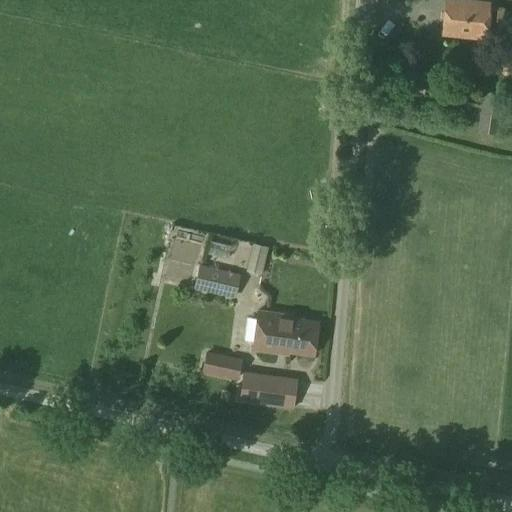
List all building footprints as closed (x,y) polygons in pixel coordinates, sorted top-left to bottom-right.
[(491,7),(491,2),(468,0),(444,0),(441,36),(487,40),(488,36),(502,37),(504,8),(491,7)] [(497,134),(503,98),(483,95),(478,131),(497,134)] [(265,271),(273,246),(259,242),(252,267),(265,271)] [(240,275),(199,265),(193,288),(234,298),(240,275)] [(317,321),(279,316),(280,314),(258,311),(253,350),(276,353),(277,351),(312,356),(317,321)] [(237,378),(241,360),(206,354),(203,371),(237,378)] [(296,379),(243,372),(240,402),(293,408),(296,379)]
